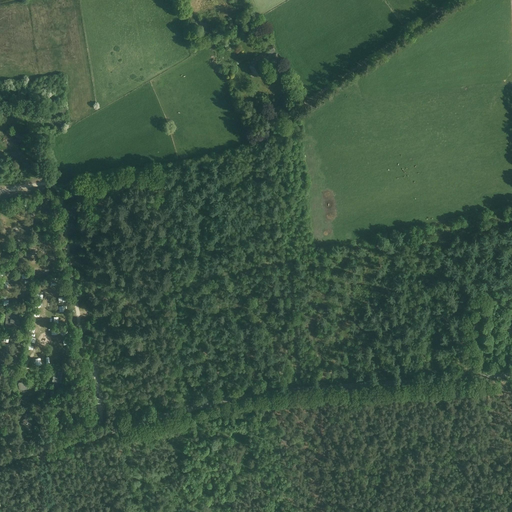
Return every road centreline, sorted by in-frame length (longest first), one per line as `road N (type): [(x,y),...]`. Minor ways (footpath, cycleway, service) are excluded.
road 1 (unclassified): [(0,461),(248,394),(511,374)]
road 2 (track): [(78,318),(285,262),(301,389)]
road 3 (track): [(291,114),(454,0)]
